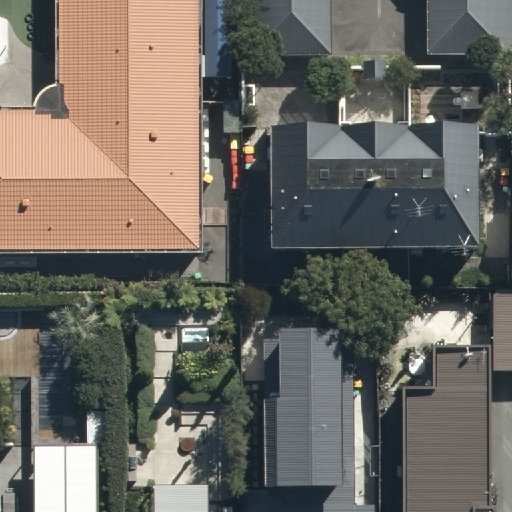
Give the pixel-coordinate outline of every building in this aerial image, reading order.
[(70,0),(72,126),(0,127),(0,259),(202,257),(198,0),(70,0)] [(330,0),(244,0),(245,52),(331,52),(330,0)] [(510,0),(430,0),(430,48),(511,48),(510,0)] [(478,127),(274,128),(275,251),(479,250),(478,127)] [(502,372),(511,371),(511,295),(500,295),(502,372)] [(366,511),(366,499),(352,500),(349,313),(274,315),(275,379),(260,380),(262,479),(285,479),(285,511),(366,511)] [(442,392),(403,392),(403,511),(494,511),(493,351),(442,352),(442,392)] [(100,511),(100,444),(32,445),(32,511),(100,511)]
